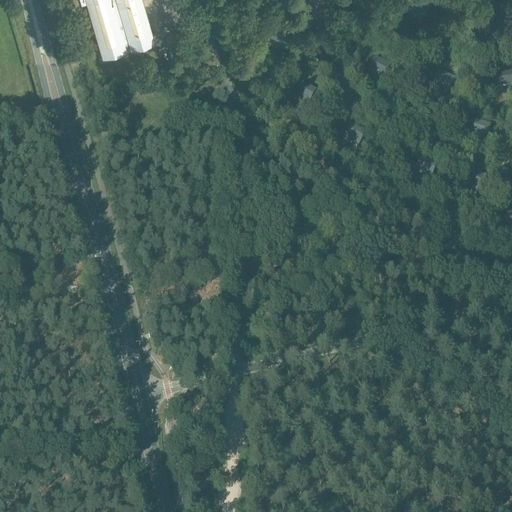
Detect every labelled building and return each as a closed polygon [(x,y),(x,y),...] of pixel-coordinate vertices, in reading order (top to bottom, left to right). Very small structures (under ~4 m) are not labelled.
[(80,0),(82,3),(87,2),(102,58),(155,43),(141,0),(80,0)] [(411,0),(407,9),(424,16),(431,0),(430,0),(411,0)] [(476,5),(469,22),(485,29),(493,13),(476,5)] [(274,19),(265,34),(281,43),(289,28),(274,19)] [(376,57),(367,72),(383,80),(391,65),(376,57)] [(438,70),(431,86),(448,93),(455,77),(438,70)] [(496,87),(511,85),(511,70),(495,72),(496,87)] [(302,81),(293,96),(309,105),(317,90),(302,81)] [(474,119),(469,135),(486,141),(491,125),(474,119)] [(352,122),(343,138),(359,147),(368,131),(352,122)] [(422,156),(415,172),(431,179),(438,163),(422,156)] [(479,172),(469,186),(483,196),(494,182),(479,172)] [(511,207),(502,222),(511,227),(511,207)] [(369,363),(370,352),(362,352),(361,362),(369,363)]
